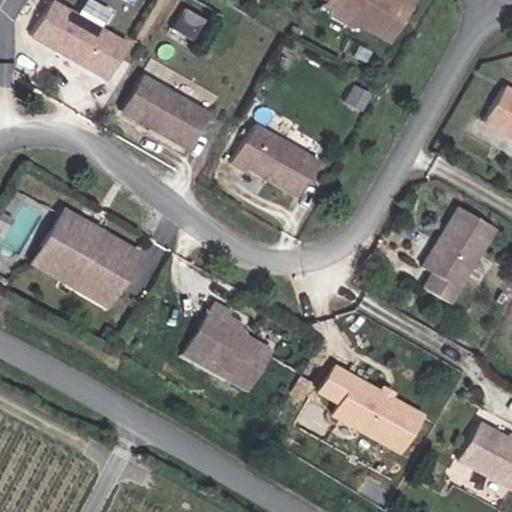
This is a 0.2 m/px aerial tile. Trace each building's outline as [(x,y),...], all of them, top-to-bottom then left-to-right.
[(57,0),(52,0),(32,32),(81,63),(103,28),(57,0)] [(391,42),(414,1),(412,0),(327,0),(329,1),(327,6),(335,11),(340,7),(359,19),(361,26),(391,42)] [(192,36),(202,14),(181,5),(171,27),(192,36)] [(0,59),(0,81),(10,81),(8,59),(0,59)] [(141,75),(120,111),(186,149),(206,113),(141,75)] [(511,133),(511,88),(508,86),(488,120),(511,133)] [(257,123),(233,162),(249,171),(251,167),(301,196),(321,161),(257,123)] [(453,304),(496,228),(459,208),(425,269),(435,275),(427,290),(453,304)] [(69,212),(48,248),(84,269),(75,286),(114,307),(144,254),(69,212)] [(84,269),(48,248),(39,265),(75,286),(84,269)] [(215,300),(187,351),(250,385),(271,345),(238,327),(242,320),(228,312),(230,308),(215,300)] [(423,411),(336,363),(322,389),(344,401),(337,412),(403,448),(423,411)] [(511,450),(481,434),(462,471),(511,497),(511,450)]
